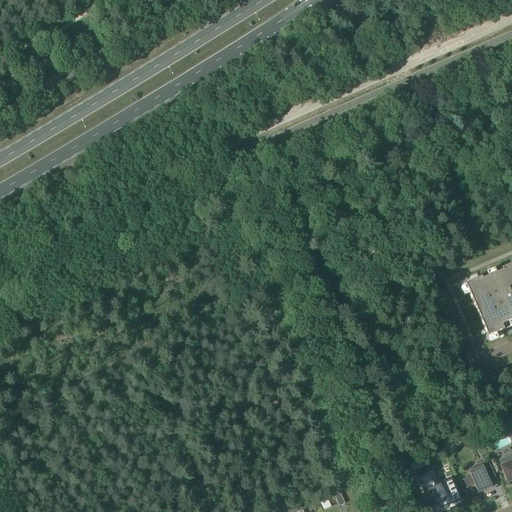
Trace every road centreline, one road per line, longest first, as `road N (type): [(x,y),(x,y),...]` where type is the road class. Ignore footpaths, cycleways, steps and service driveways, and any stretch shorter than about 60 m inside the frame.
road 1 (primary): [(0,191),(314,0)]
road 2 (unknown): [(511,19),(227,142)]
road 3 (primary): [(262,0),(0,159)]
